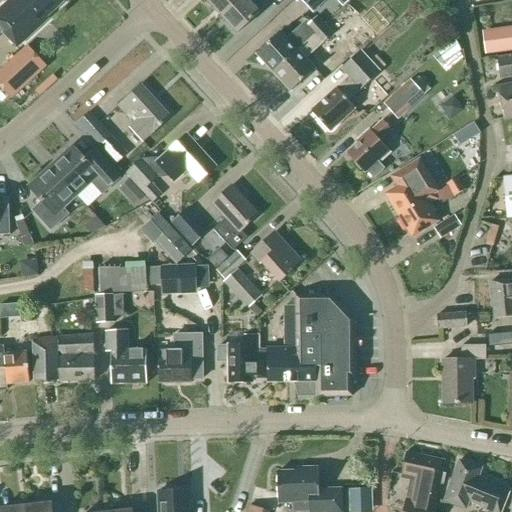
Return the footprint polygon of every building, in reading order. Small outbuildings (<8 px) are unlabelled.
[(46,18),(63,2),(60,0),(9,0),(0,9),(0,27),(4,32),(3,33),(17,48),(48,19),(46,18)] [(205,0),(221,16),(238,0),(205,0)] [(238,0),(221,16),(237,34),(259,14),(249,4),(252,0),(238,0)] [(299,0),(311,12),(323,0),(299,0)] [(306,21),(286,39),(280,33),(256,55),(273,73),(324,27),(316,18),(309,24),(306,21)] [(273,73),(291,92),(315,70),(305,60),(322,44),(322,45),(332,36),(324,27),(273,73)] [(486,55),(511,51),(511,41),(505,43),(503,32),(484,35),(486,55)] [(332,56),(340,65),(361,46),(353,37),(332,56)] [(443,62),(453,56),(447,45),(438,53),(443,62)] [(0,69),(0,89),(9,100),(45,67),(26,46),(0,69)] [(350,79),(348,81),(338,90),(336,89),(311,112),(320,122),(321,125),(325,129),(327,131),(330,133),(355,109),(348,102),(380,73),(360,52),(341,69),(350,79)] [(511,77),(511,56),(498,59),(501,79),(511,77)] [(424,95),(430,90),(419,78),(413,82),(424,95)] [(384,104),(399,122),(427,98),(424,95),(413,82),(411,80),(384,104)] [(505,119),(511,118),(511,84),(501,87),(503,98),(501,98),(505,119)] [(130,129),(142,142),(169,118),(140,86),(118,106),(135,125),(130,129)] [(442,106),(449,119),(464,110),(456,97),(442,106)] [(84,136),(88,133),(100,147),(110,137),(89,113),(74,126),(84,136)] [(347,154),(365,173),(367,171),(373,178),(383,169),(378,164),(389,154),(379,142),(391,131),(382,122),(370,133),(368,131),(356,142),(358,144),(347,154)] [(456,131),(465,147),(481,139),(472,123),(456,131)] [(185,136),(156,163),(173,183),(187,170),(198,183),(214,168),(185,136)] [(96,154),(87,163),(73,148),(51,168),(76,195),(91,182),(102,194),(118,179),(96,154)] [(160,177),(143,159),(125,176),(152,203),(161,194),(152,185),(160,177)] [(399,217),(434,195),(439,192),(419,159),(390,177),(396,188),(385,195),(399,217)] [(61,209),(76,195),(51,168),(29,188),(42,203),(33,212),(51,230),(67,215),(61,209)] [(127,198),(137,189),(129,180),(119,189),(127,198)] [(464,191),(458,180),(448,187),(454,197),(464,191)] [(232,186),(215,202),(212,205),(225,219),(213,230),(232,252),(246,239),(240,232),(258,216),(232,186)] [(434,195),(399,217),(412,238),(438,222),(432,214),(434,213),(428,204),(437,200),(434,195)] [(151,221),(159,213),(149,203),(141,211),(151,221)] [(171,224),(192,247),(210,231),(188,208),(171,224)] [(0,235),(8,236),(7,210),(0,210),(0,235)] [(142,229),(177,266),(193,250),(159,213),(151,221),(142,229)] [(434,229),(441,240),(461,227),(454,216),(434,229)] [(21,239),(30,235),(23,220),(15,223),(21,239)] [(262,264),(279,283),(301,263),(274,233),(251,255),(260,265),(262,264)] [(225,280),(245,261),(237,252),(216,271),(225,280)] [(26,261),(20,269),(22,278),(38,276),(35,260),(26,261)] [(99,270),(100,294),(146,293),(145,263),(125,263),(125,270),(99,270)] [(196,289),(196,288),(195,266),(195,265),(178,266),(179,290),(196,289)] [(178,266),(160,267),(161,291),(179,290),(178,266)] [(247,309),(258,300),(234,274),(224,283),(247,309)] [(511,280),(491,282),(494,319),(511,317),(511,280)] [(114,323),(113,317),(124,317),(123,295),(95,296),(97,324),(114,323)] [(296,324),(296,341),(315,340),(316,382),(317,397),(352,397),(352,379),(354,379),(354,320),(332,296),(295,297),(295,298),(296,324)] [(284,324),(296,324),(295,298),(287,307),(285,307),(284,308),(284,324)] [(46,318),(49,318),(48,307),(39,307),(40,319),(46,318)] [(436,316),(437,329),(467,327),(466,314),(436,316)] [(35,336),(48,335),(46,318),(40,319),(34,319),(35,336)] [(127,330),(105,332),(106,352),(111,352),(111,385),(146,384),(146,351),(127,351),(127,330)] [(511,331),(487,336),(488,347),(511,343),(511,331)] [(58,382),(94,381),(93,335),(33,340),(34,382),(58,382)] [(174,336),(174,352),(158,352),(158,384),(191,383),(191,380),(202,380),(201,335),(174,336)] [(253,379),(267,379),(267,360),(258,361),(258,349),(258,337),(243,337),(243,347),(217,347),(217,362),(227,362),(228,383),(253,383),(253,379)] [(317,396),(316,382),(315,340),(296,341),(296,349),(267,349),(267,355),(267,360),(267,379),(267,383),(298,382),(299,396),(317,396)] [(474,361),(485,361),(485,346),(461,346),(461,360),(442,361),(443,404),(472,404),(472,379),(474,379),(474,361)] [(0,390),(7,390),(7,385),(29,383),(26,353),(4,355),(3,347),(0,347),(0,390)] [(267,355),(267,349),(258,349),(258,361),(267,360),(267,355)] [(416,478),(410,503),(405,501),(402,511),(435,511),(436,507),(433,507),(443,462),(406,454),(402,475),(416,478)] [(481,469),(459,461),(444,502),(466,510),(469,503),(490,511),(500,511),(510,490),(478,478),(481,469)] [(309,511),(308,511),(341,511),(341,490),(319,491),(318,469),(296,469),(296,472),(277,473),(277,503),(293,503),(293,511),(309,511)] [(366,511),(366,489),(348,490),(348,511),(366,511)] [(189,511),(188,490),(158,492),(159,511),(189,511)] [(52,511),(51,503),(25,506),(26,511),(52,511)]
